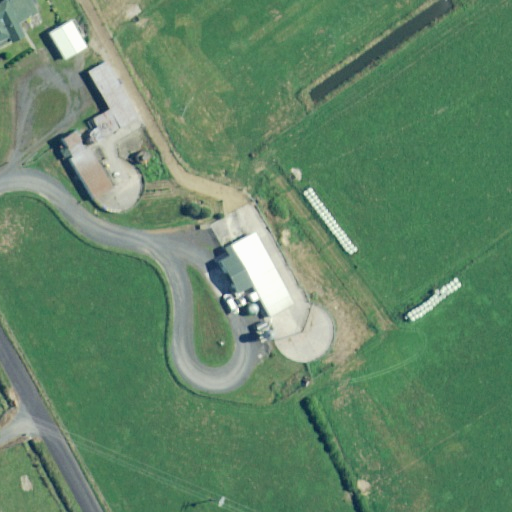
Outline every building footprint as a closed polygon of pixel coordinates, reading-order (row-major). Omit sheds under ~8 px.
[(17,23),(35,13),(28,0),(0,0),(0,45),(6,42),(7,44),(23,35),(17,23)] [(85,47),(69,20),(47,32),(62,60),(85,47)] [(118,129),(135,119),(103,63),(86,72),(107,110),(91,119),(95,127),(86,133),(92,144),(118,129)] [(79,141),(73,131),(59,140),(65,149),(79,141)] [(112,187),(87,146),(67,158),(92,199),(112,187)] [(253,301),(257,298),(268,319),(290,307),(252,235),(224,249),(227,256),(217,261),(235,294),(243,290),(249,302),(253,301)] [(249,302),(243,306),(248,316),(258,311),(253,301),(249,302)]
